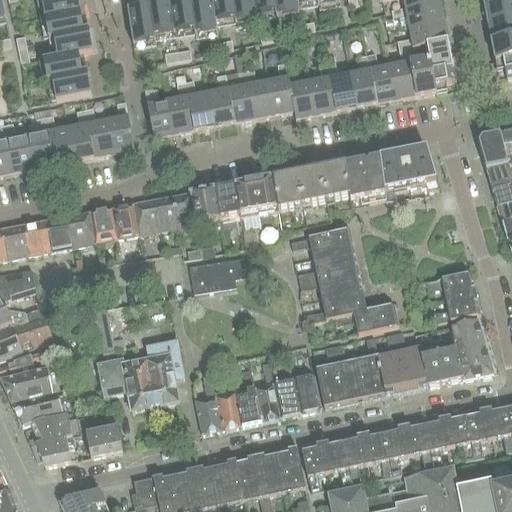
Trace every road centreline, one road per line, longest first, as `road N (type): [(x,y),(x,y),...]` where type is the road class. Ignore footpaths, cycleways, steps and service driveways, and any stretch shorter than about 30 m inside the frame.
road 1 (residential): [(34,490),(511,386)]
road 2 (residential): [(438,129),(0,211)]
road 3 (residential): [(511,355),(438,129)]
road 4 (residential): [(172,270),(59,286),(45,267),(0,273)]
